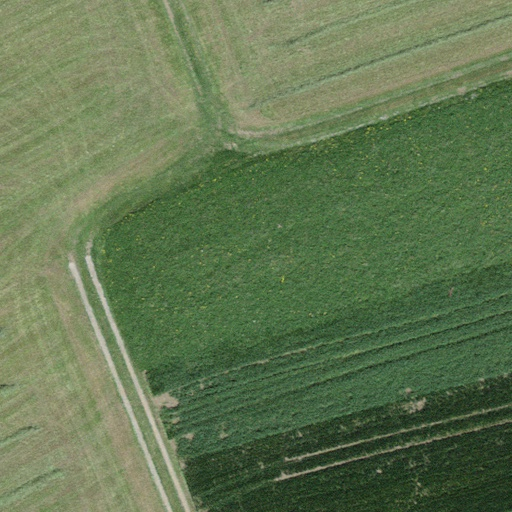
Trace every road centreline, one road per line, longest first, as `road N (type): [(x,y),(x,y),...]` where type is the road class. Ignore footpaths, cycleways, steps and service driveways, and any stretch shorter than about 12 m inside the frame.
road 1 (track): [(170,0),(204,93),(211,142),(190,167),(86,230),(80,249),(180,511)]
road 2 (track): [(511,63),(275,143),(211,142)]
